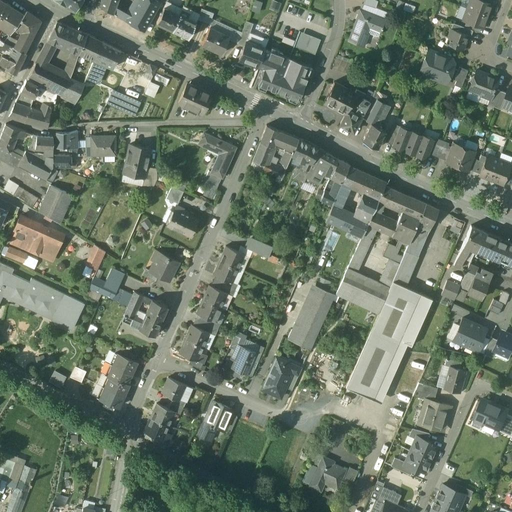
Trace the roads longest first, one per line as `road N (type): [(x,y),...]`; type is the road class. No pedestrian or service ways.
road 1 (residential): [(267,108),(153,361)]
road 2 (tertiary): [(504,225),(300,125)]
road 3 (tertiary): [(267,108),(84,23)]
road 4 (residential): [(511,397),(477,383),(416,511)]
road 5 (track): [(127,430),(280,511)]
road 6 (residential): [(153,361),(300,425)]
road 7 (residential): [(127,430),(0,366)]
road 8 (residential): [(300,125),(337,28),(338,0)]
